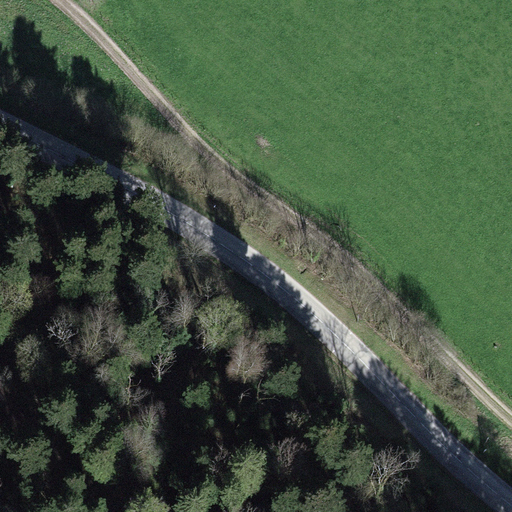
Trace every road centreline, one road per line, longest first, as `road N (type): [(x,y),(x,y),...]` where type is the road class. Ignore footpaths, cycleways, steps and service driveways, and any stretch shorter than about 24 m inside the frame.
road 1 (secondary): [(511,505),(331,339),(213,244),(140,194),(0,123)]
road 2 (track): [(511,418),(335,251),(187,133),(62,0)]
